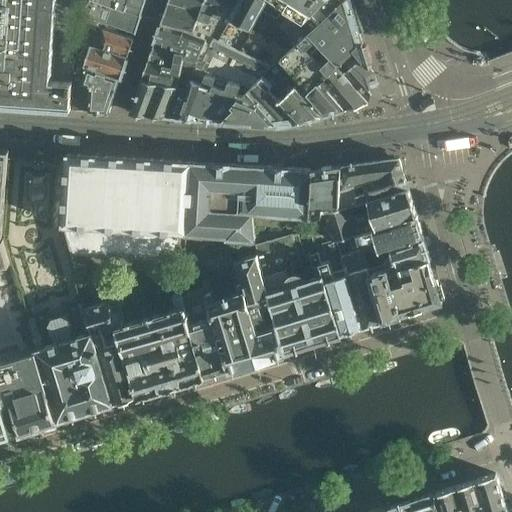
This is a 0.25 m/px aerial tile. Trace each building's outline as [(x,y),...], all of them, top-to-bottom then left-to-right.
[(0,0),(0,82),(27,84),(27,78),(20,77),(21,53),(70,56),(74,6),(84,9),(86,0),(103,0),(142,13),(146,0),(0,0)] [(103,0),(86,0),(84,9),(83,12),(137,29),(142,13),(103,0)] [(231,15),(240,0),(169,0),(162,22),(197,30),(212,37),(217,40),(231,15)] [(343,59),(354,48),(363,39),(351,0),(344,0),(311,31),(310,31),(273,65),(239,50),(217,40),(212,37),(207,50),(201,68),(216,73),(231,78),(251,85),(262,76),(274,87),(280,82),(288,74),(302,90),(318,76),(321,73),(325,77),(337,65),(343,59)] [(240,0),(231,15),(252,25),(266,0),(240,0)] [(311,31),(344,0),(266,0),(252,25),(239,50),(273,65),(310,31),(311,31)] [(129,54),(134,38),(100,27),(97,22),(81,16),(79,38),(78,51),(88,55),(86,64),(90,66),(99,70),(121,76),(128,55),(129,54)] [(194,71),(181,68),(185,50),(196,52),(201,37),(184,30),(161,25),(155,43),(155,44),(149,60),(143,78),(131,111),(131,112),(149,113),(165,115),(165,114),(175,85),(177,85),(183,81),(189,82),(194,71)] [(299,121),(280,100),(274,94),(277,91),(274,87),(262,76),(251,85),(231,78),(228,88),(212,83),(216,73),(201,68),(207,50),(202,49),(205,39),(201,37),(196,52),(185,50),(181,68),(194,71),(189,82),(177,115),(187,116),(187,117),(200,117),(218,119),(278,123),(299,121)] [(371,65),(364,39),(363,39),(354,48),(371,67),(372,67),(371,65)] [(381,93),(373,71),(371,67),(354,48),(343,59),(352,68),(345,74),(368,100),(378,97),(381,93)] [(72,56),(70,56),(21,53),(20,77),(27,78),(27,84),(26,104),(66,107),(72,56)] [(94,110),(94,84),(87,82),(85,79),(83,76),(86,64),(77,60),(71,107),(72,109),(94,110)] [(368,100),(345,74),(337,65),(325,77),(321,80),(345,107),(368,100)] [(111,108),(121,76),(99,70),(90,66),(85,79),(87,82),(94,84),(94,110),(107,111),(111,108)] [(323,114),(302,90),(288,74),(280,82),(289,91),(280,100),(299,121),(323,114)] [(345,107),(321,80),(318,76),(302,90),(323,114),(345,107)] [(177,115),(189,82),(183,81),(177,85),(175,85),(165,114),(177,115)] [(0,102),(26,104),(27,84),(0,82),(0,102)] [(4,238),(9,151),(0,150),(0,434),(14,430),(13,430),(14,430),(16,429),(0,374),(0,263),(12,262),(5,238),(4,238)] [(188,231),(192,161),(68,153),(63,233),(66,233),(71,250),(186,257),(188,231)] [(341,190),(404,171),(401,161),(395,158),(342,165),(341,190)] [(310,213),(313,170),(310,170),(310,169),(214,162),(192,161),(188,231),(190,236),(225,238),(225,240),(256,242),(253,210),(271,211),(271,212),(287,213),(288,212),(310,213)] [(340,200),(341,190),(342,165),(313,169),(313,170),(310,213),(311,216),(324,212),(324,205),(329,205),(329,201),(340,200)] [(340,207),(408,187),(404,171),(341,190),(340,200),(340,207)] [(417,215),(411,195),(409,187),(408,187),(340,207),(327,211),(336,240),(351,235),(417,215)] [(384,319),(371,272),(362,240),(365,239),(368,246),(372,245),(377,251),(393,246),(424,237),(417,215),(351,235),(356,252),(343,255),(348,272),(363,325),(384,319)] [(342,332),(322,261),(319,252),(307,256),(303,242),(297,243),(293,233),(257,244),(258,260),(286,349),(342,332)] [(430,258),(428,252),(424,237),(393,246),(395,256),(387,259),(389,266),(390,271),(430,258)] [(286,349),(258,260),(257,244),(242,269),(269,354),(286,349)] [(443,301),(430,259),(430,258),(390,271),(402,314),(443,301)] [(363,325),(348,272),(336,276),(331,259),(322,261),(342,332),(363,325)] [(402,314),(390,271),(389,266),(371,272),(384,319),(402,314)] [(269,354),(242,269),(233,272),(235,280),(239,281),(242,290),(214,298),(212,289),(214,286),(212,278),(203,281),(207,295),(229,366),(269,354)] [(206,373),(184,302),(175,274),(170,275),(173,287),(172,287),(178,307),(162,312),(182,380),(206,373)] [(182,380),(162,312),(125,323),(120,308),(124,303),(118,280),(106,284),(111,301),(138,394),(182,380)] [(229,366),(207,295),(184,302),(206,373),(229,366)] [(138,394),(111,301),(87,308),(115,401),(138,394)] [(115,401),(87,308),(86,302),(78,304),(86,331),(90,333),(74,337),(71,327),(72,325),(70,317),(62,313),(53,317),(49,323),(52,332),(54,332),(57,342),(41,347),(43,343),(35,316),(28,318),(37,348),(58,417),(60,417),(60,416),(113,401),(115,401)] [(58,417),(37,348),(0,358),(0,373),(16,429),(19,428),(21,428),(58,417)] [(507,511),(507,507),(496,473),(435,491),(441,511),(507,511)] [(441,511),(435,491),(412,499),(416,511),(441,511)] [(416,511),(412,499),(390,505),(392,511),(416,511)]
